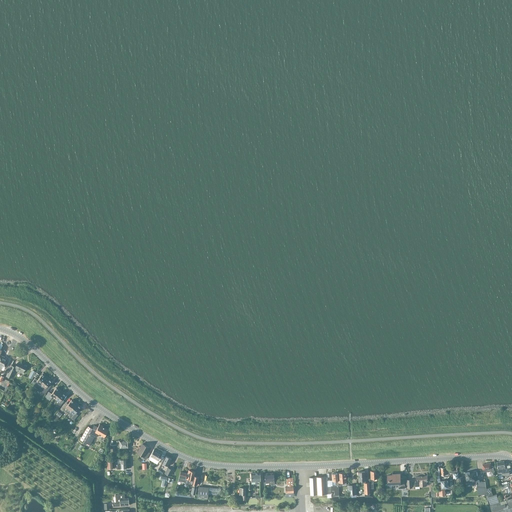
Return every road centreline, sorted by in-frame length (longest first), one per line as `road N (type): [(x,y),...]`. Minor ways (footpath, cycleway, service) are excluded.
road 1 (tertiary): [(130,428),(184,458),(221,465),(511,460)]
road 2 (tertiary): [(0,329),(130,428)]
